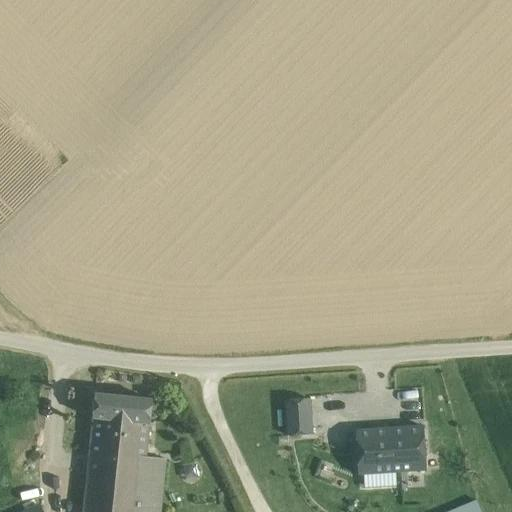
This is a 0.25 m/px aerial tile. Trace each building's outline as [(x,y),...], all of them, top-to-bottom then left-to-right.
[(152,400),(95,394),(92,418),(93,418),(149,424),(152,400)] [(310,400),(285,401),(287,435),(312,434),(310,400)] [(149,424),(93,418),(83,511),(159,511),(165,459),(145,457),(149,424)] [(426,470),(423,426),(356,431),(358,475),(426,470)] [(481,511),(477,502),(452,511),(481,511)]
